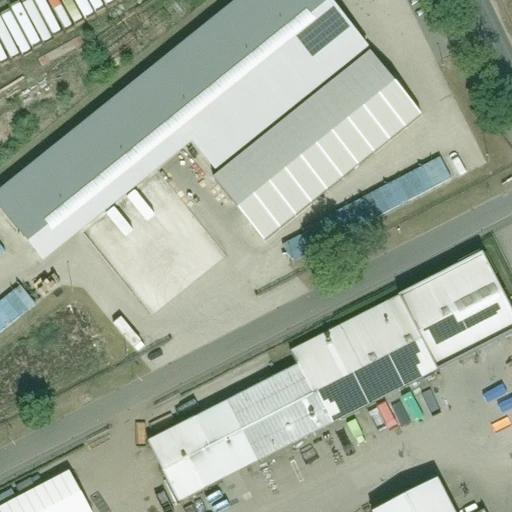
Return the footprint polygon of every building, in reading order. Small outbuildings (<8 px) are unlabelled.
[(241,0),(0,195),(0,214),(44,268),(194,146),(217,174),(368,52),(324,0),(241,0)] [(70,0),(80,19),(101,9),(96,0),(70,0)] [(419,116),(368,52),(217,174),(269,237),(419,116)] [(445,160),(278,236),(289,259),(455,183),(445,160)] [(291,376),(145,450),(176,511),(511,341),(511,331),(477,266),(285,361),(291,376)] [(23,292),(0,308),(0,340),(39,313),(23,292)] [(91,511),(69,472),(0,510),(0,511),(91,511)] [(486,511),(484,511),(451,511),(437,484),(383,511),(486,511)]
